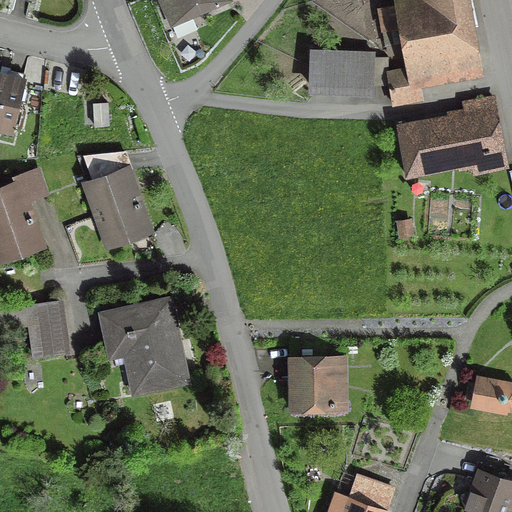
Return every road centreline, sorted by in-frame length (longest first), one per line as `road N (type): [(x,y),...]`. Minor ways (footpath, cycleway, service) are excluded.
road 1 (residential): [(155,105),(230,325),(273,511)]
road 2 (residential): [(511,288),(464,332),(400,511)]
road 3 (residential): [(155,105),(202,82),(273,0)]
road 4 (residential): [(120,31),(73,44),(0,31)]
